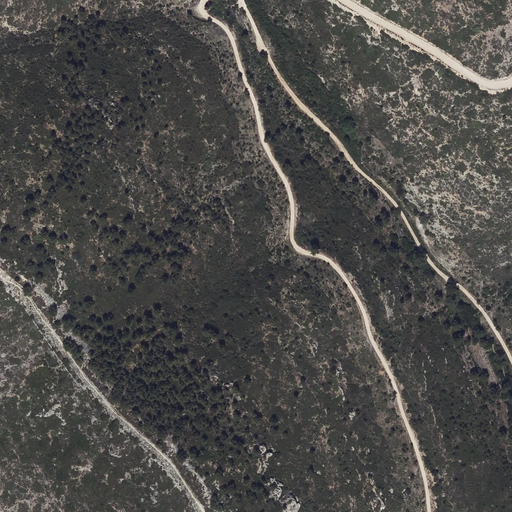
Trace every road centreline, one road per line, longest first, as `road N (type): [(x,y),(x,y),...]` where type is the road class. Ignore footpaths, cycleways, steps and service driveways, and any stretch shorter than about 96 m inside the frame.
road 1 (track): [(428,511),(385,366),(339,270),(293,243),(288,191),(261,140),(234,45),(203,12),(203,0)]
road 2 (track): [(240,0),(271,66),(387,197),(432,266),(471,297),(511,363)]
road 3 (track): [(343,0),(490,85),(511,78)]
